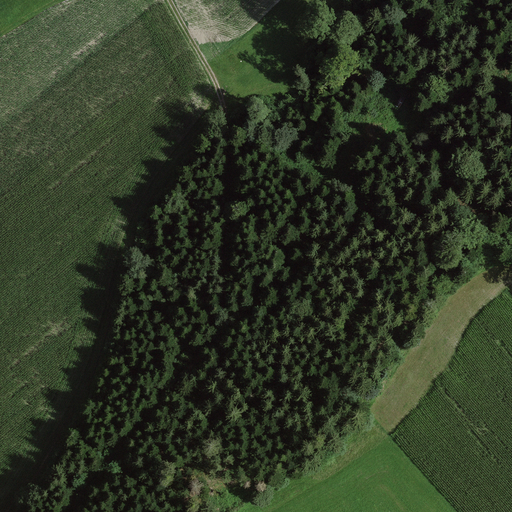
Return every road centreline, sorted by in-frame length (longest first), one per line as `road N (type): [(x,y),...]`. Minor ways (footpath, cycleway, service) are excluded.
road 1 (track): [(66,511),(211,343),(223,309),(227,118),(218,82),(169,0)]
road 2 (track): [(211,343),(279,288),(308,216),(409,133),(424,80),(497,0)]
